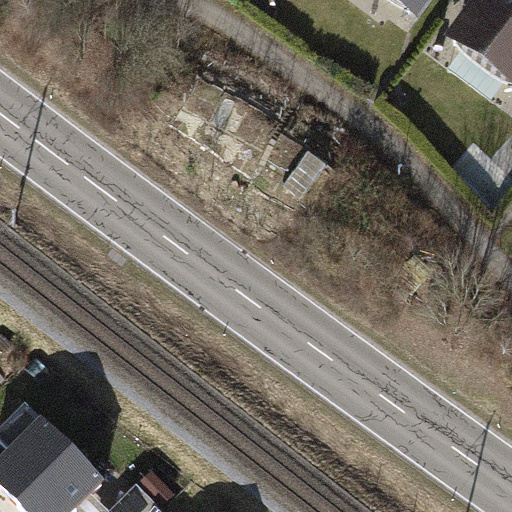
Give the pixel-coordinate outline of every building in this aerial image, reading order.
[(414,0),(357,0),(395,27),(414,0)] [(511,0),(475,0),(440,49),(455,60),(446,74),(488,105),(498,91),(511,100),(511,0)] [(0,368),(12,355),(0,343),(0,368)] [(0,491),(21,511),(73,511),(104,482),(40,420),(0,460),(0,491)] [(137,488),(112,511),(161,511),(137,488)]
